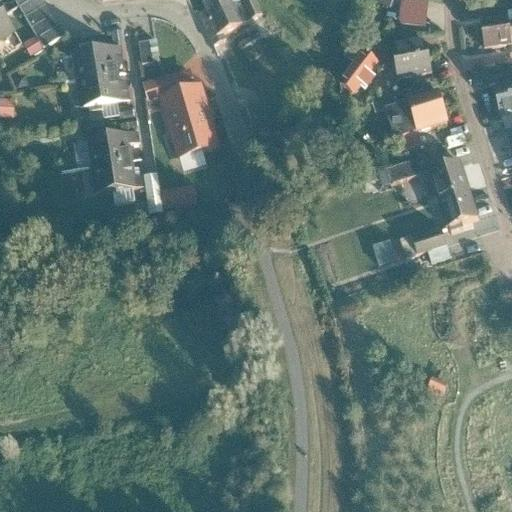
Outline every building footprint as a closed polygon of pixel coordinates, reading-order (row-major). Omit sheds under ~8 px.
[(15,0),(20,9),(36,0),(15,0)] [(36,0),(20,9),(26,19),(46,9),(40,0),(36,0)] [(247,0),(234,7),(230,0),(201,0),(207,13),(200,17),(218,60),(231,54),(223,35),(263,17),(254,0),(247,0)] [(374,0),(374,1),(389,9),(393,0),(374,0)] [(428,4),(402,1),(399,26),(425,30),(428,4)] [(26,19),(33,30),(52,19),(46,9),(26,19)] [(0,10),(0,46),(16,37),(0,10)] [(33,30),(38,40),(57,30),(52,19),(33,30)] [(510,23),(482,27),(485,53),(511,49),(511,25),(510,26),(510,23)] [(57,30),(38,40),(44,50),(63,40),(57,30)] [(44,50),(38,40),(27,47),(33,57),(44,50)] [(154,44),(140,46),(144,67),(158,65),(154,44)] [(429,47),(393,54),(399,86),(435,79),(429,47)] [(72,57),(77,83),(118,75),(113,49),(72,57)] [(340,80),(337,84),(355,98),(362,89),(367,92),(377,80),(372,76),(379,68),(362,55),(358,61),(352,56),(335,77),(340,80)] [(118,75),(77,83),(82,107),(123,100),(118,75)] [(25,77),(17,78),(19,90),(27,89),(25,77)] [(511,83),(496,88),(504,120),(511,118),(511,83)] [(220,150),(202,88),(160,101),(179,163),(220,150)] [(439,97),(387,113),(397,145),(419,139),(449,129),(439,97)] [(14,102),(0,102),(0,110),(0,119),(14,119),(14,102)] [(254,110),(241,115),(246,130),(260,125),(254,110)] [(85,143),(89,170),(134,162),(129,136),(85,143)] [(422,149),(419,139),(397,145),(399,156),(422,149)] [(134,162),(89,170),(94,199),(139,192),(134,162)] [(420,163),(386,174),(391,189),(425,178),(420,163)] [(428,175),(438,204),(470,194),(461,165),(428,175)] [(165,213),(159,176),(146,177),(151,215),(165,213)] [(195,187),(165,191),(167,211),(197,207),(195,187)] [(470,194),(438,204),(447,234),(480,223),(470,194)] [(413,246),(418,260),(448,250),(443,236),(413,246)] [(388,244),(372,249),(378,269),(395,264),(388,244)]
